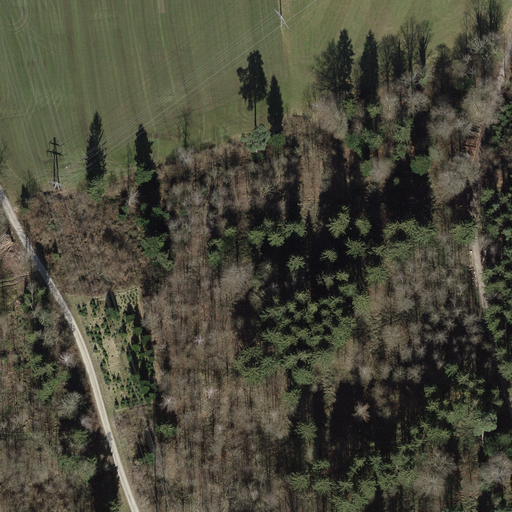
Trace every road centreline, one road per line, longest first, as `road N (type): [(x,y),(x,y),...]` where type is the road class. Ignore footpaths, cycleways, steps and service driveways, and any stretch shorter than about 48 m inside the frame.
road 1 (track): [(511,419),(475,212),(485,130),(511,39)]
road 2 (track): [(0,187),(83,347),(135,511)]
